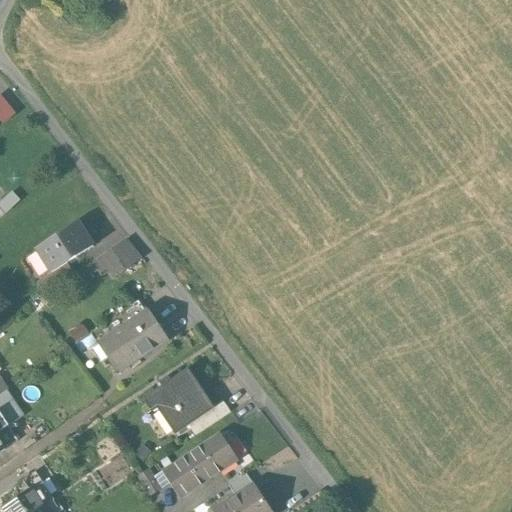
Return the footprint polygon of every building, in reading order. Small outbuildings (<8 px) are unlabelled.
[(0,96),(0,122),(2,125),(15,115),(0,96)] [(0,219),(17,204),(6,193),(0,199),(3,202),(0,205),(0,219)] [(93,247),(78,223),(36,249),(51,273),(66,263),(93,247)] [(127,239),(93,263),(102,275),(106,273),(112,281),(142,260),(127,239)] [(73,274),(66,263),(51,273),(37,282),(44,292),(73,274)] [(117,331),(145,312),(139,303),(111,322),(117,331)] [(117,331),(98,344),(119,374),(168,341),(148,311),(145,312),(117,331)] [(213,408),(187,370),(143,400),(152,413),(157,409),(174,435),(188,426),(213,409),(213,408)] [(9,390),(0,376),(0,396),(7,392),(9,390)] [(23,416),(7,392),(0,396),(0,418),(6,428),(23,416)] [(213,409),(188,426),(195,436),(229,414),(221,402),(213,408),(213,409)] [(0,418),(0,444),(3,449),(15,441),(6,428),(0,418)] [(221,435),(163,474),(180,500),(221,473),(219,472),(235,461),(236,463),(238,462),(221,435)] [(246,476),(229,487),(235,497),(252,485),(246,476)] [(57,511),(39,485),(3,508),(5,511),(57,511)] [(235,497),(214,511),(270,511),(252,485),(235,497)]
